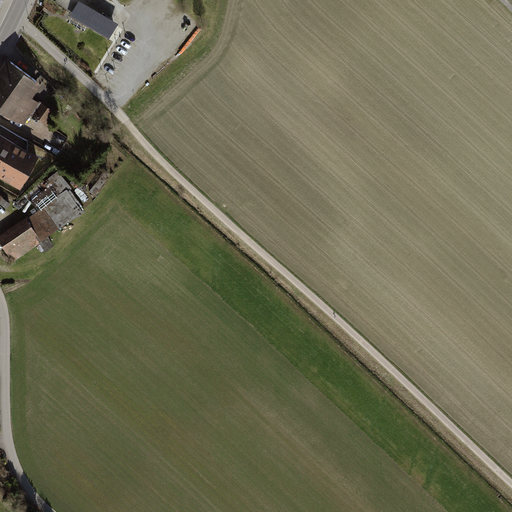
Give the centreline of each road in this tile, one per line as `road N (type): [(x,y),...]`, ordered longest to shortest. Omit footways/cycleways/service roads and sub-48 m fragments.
road 1 (track): [(511,482),(160,162),(108,100)]
road 2 (unclassified): [(0,303),(11,459),(51,511)]
